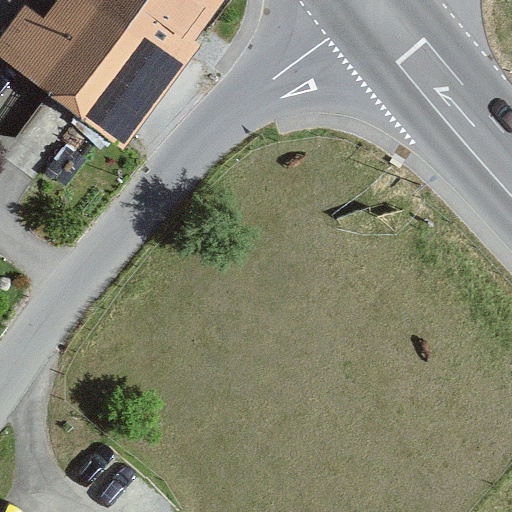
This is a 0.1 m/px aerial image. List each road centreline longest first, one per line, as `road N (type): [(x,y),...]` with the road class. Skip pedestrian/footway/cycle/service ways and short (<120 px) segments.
road 1 (tertiary): [(0,384),(127,218),(214,129),(362,3)]
road 2 (secondary): [(511,172),(362,3)]
